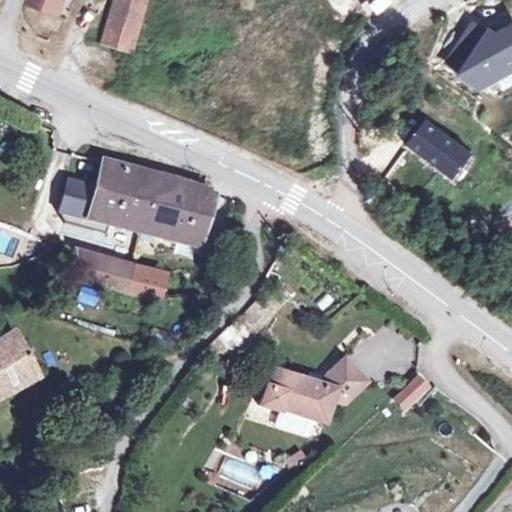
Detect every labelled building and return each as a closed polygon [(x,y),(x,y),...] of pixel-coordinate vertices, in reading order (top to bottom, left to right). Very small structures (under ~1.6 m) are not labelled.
[(23,0),(23,2),(53,15),(58,0),(23,0)] [(135,46),(148,0),(116,0),(104,37),(135,46)] [(511,61),(511,20),(511,19),(493,30),(484,24),(454,66),(478,82),(511,61)] [(406,148),(451,183),(472,157),(426,123),(406,148)] [(402,152),(386,169),(411,192),(427,176),(402,152)] [(130,225),(146,228),(161,179),(108,164),(100,191),(73,183),(64,215),(70,225),(99,233),(102,222),(129,229),(130,225)] [(219,198),(161,179),(146,228),(163,233),(162,238),(203,249),(219,198)] [(0,229),(0,253),(16,258),(22,236),(0,229)] [(81,280),(125,292),(133,269),(77,255),(81,280)] [(133,269),(125,292),(158,301),(164,278),(133,269)] [(217,298),(225,277),(210,273),(201,295),(217,298)] [(244,322),(228,337),(240,347),(254,332),(261,335),(277,319),(256,302),(252,313),(244,322)] [(0,402),(36,382),(14,334),(0,342),(0,402)] [(265,384),(258,402),(275,407),(277,402),(325,417),(331,399),(339,405),(364,379),(337,355),(312,379),(273,366),(268,382),(265,384)] [(406,415),(431,387),(416,374),(392,401),(406,415)]
